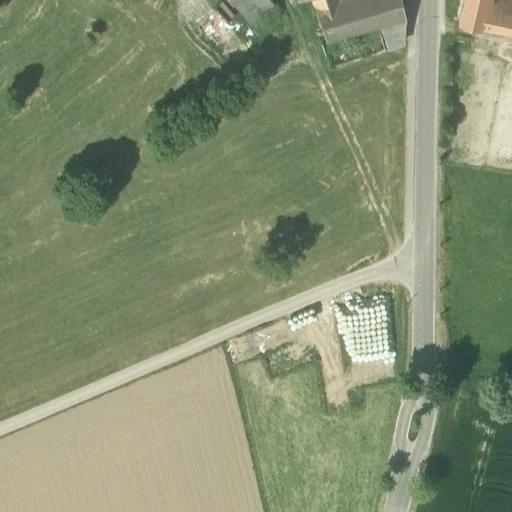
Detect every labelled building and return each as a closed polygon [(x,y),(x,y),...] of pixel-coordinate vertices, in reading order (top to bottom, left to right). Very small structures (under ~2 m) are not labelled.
[(222,60),(238,50),(203,0),(181,0),(222,60)] [(273,5),(268,0),(235,0),(232,3),(250,24),(273,5)] [(321,0),(314,3),(325,37),(325,38),(375,23),(404,14),(401,0),(321,0)] [(485,0),(462,0),(458,19),(480,25),(484,6),(485,0)] [(492,8),(484,6),(480,25),(511,32),(511,12),(498,9),(492,8)] [(404,14),(375,23),(384,49),(404,42),(404,14)] [(375,23),(325,38),(325,37),(320,39),(329,67),(384,49),(375,23)] [(321,411),(342,409),(333,312),(312,314),(321,411)]
